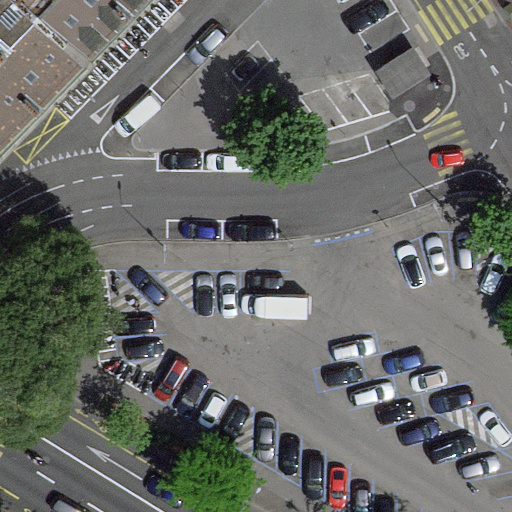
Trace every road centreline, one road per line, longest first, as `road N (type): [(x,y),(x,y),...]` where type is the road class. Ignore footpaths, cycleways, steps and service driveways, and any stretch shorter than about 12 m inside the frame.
road 1 (residential): [(511,121),(413,174),(339,194),(296,201),(105,199),(24,222)]
road 2 (residential): [(234,0),(24,222)]
road 3 (secondary): [(0,424),(144,511)]
road 4 (residential): [(439,0),(511,111)]
